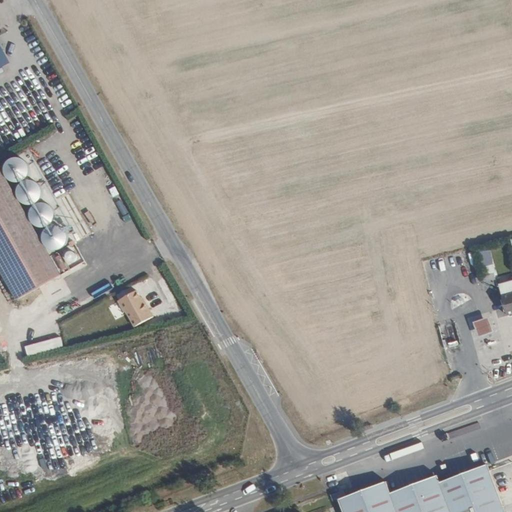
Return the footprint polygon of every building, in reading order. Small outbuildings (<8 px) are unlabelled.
[(0,40),(0,67),(11,62),(1,40),(0,40)] [(12,160),(12,162),(14,166),(18,169),(24,170),(30,169),(35,163),(36,159),(34,153),(29,147),(25,146),(21,147),(17,148),(14,151),(13,154),(12,156),(12,160)] [(13,168),(9,155),(6,157),(5,154),(0,156),(0,247),(29,299),(72,275),(42,219),(23,186),(13,168)] [(44,171),(39,169),(36,169),(29,171),(26,175),(23,182),(26,188),(32,192),(35,193),(40,192),(44,189),(48,184),(48,178),(46,174),(44,171)] [(52,191),(46,192),(41,194),(38,200),(37,208),(41,213),(46,216),(52,215),(59,211),(61,207),(61,198),(56,193),(52,191)] [(67,215),(58,214),(54,217),(51,220),(50,228),(51,232),(54,236),(58,238),(62,238),(66,237),(71,235),(73,230),(74,225),(71,218),(67,215)] [(511,233),(511,234),(511,278),(501,282),(508,310),(511,309),(511,233)] [(488,250),(480,252),(485,275),(493,273),(488,250)] [(152,320),(141,302),(140,302),(135,294),(117,304),(133,330),(152,320)] [(485,317),(470,323),(476,336),(490,330),(485,317)] [(344,498),(337,500),(341,511),(501,511),(485,469),(438,486),(434,474),(387,490),(384,483),(344,498)] [(341,492),(335,495),(337,500),(344,498),(341,492)] [(337,500),(335,495),(329,497),(331,503),(337,500)] [(316,503),(291,511),(315,511),(319,511),(316,503)]
